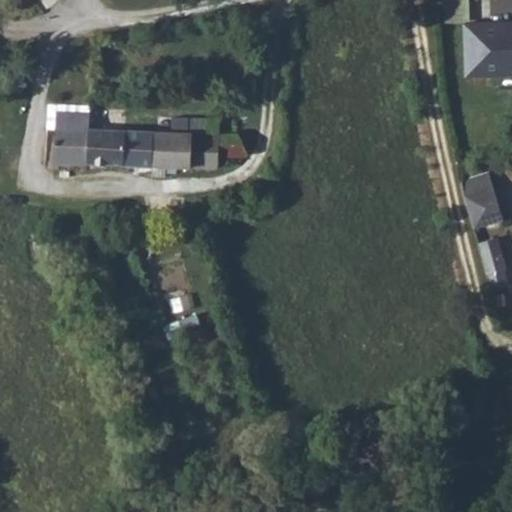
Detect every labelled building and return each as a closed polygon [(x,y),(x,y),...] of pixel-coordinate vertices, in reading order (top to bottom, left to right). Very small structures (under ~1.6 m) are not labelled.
[(511,29),(461,29),(460,84),(511,84),(511,29)] [(89,114),(59,114),(59,129),(90,129),(89,121),(89,114)] [(255,162),(236,125),(219,126),(220,162),(255,162)] [(219,126),(157,127),(157,163),(220,162),(219,126)] [(157,127),(90,129),(91,164),(157,163),(157,127)] [(90,129),(59,129),(57,163),(57,164),(91,164),(90,129)] [(506,209),(492,176),(463,189),(478,221),(506,209)] [(491,288),(509,285),(502,237),(484,239),(491,288)]
